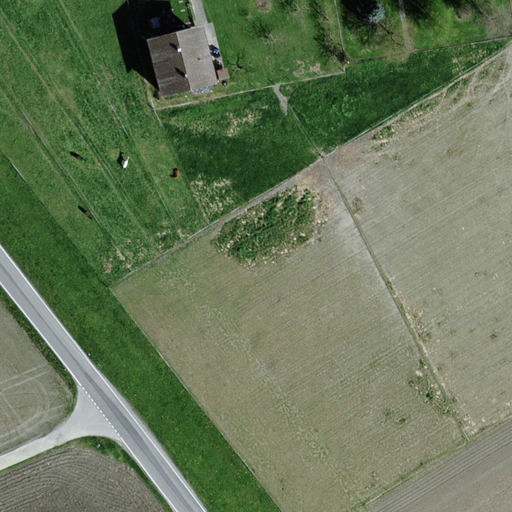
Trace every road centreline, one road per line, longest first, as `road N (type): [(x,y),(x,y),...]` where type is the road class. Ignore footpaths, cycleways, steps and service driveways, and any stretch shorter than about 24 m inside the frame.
road 1 (tertiary): [(0,261),(193,511)]
road 2 (track): [(112,406),(0,461)]
